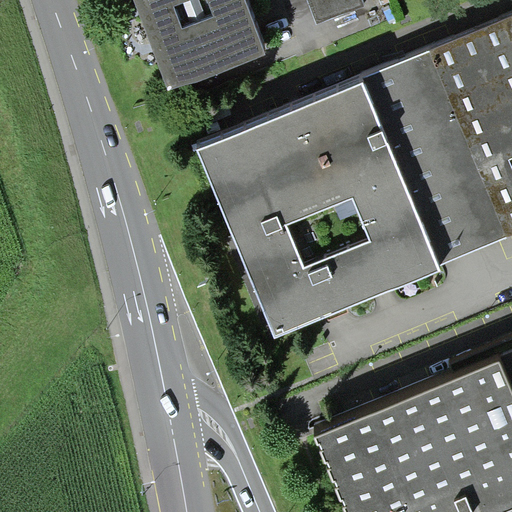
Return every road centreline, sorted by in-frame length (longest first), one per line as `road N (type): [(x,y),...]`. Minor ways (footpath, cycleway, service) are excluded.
road 1 (secondary): [(165,394),(136,257),(50,0)]
road 2 (secondary): [(165,394),(217,426),(260,511)]
road 3 (secondary): [(187,511),(165,394)]
